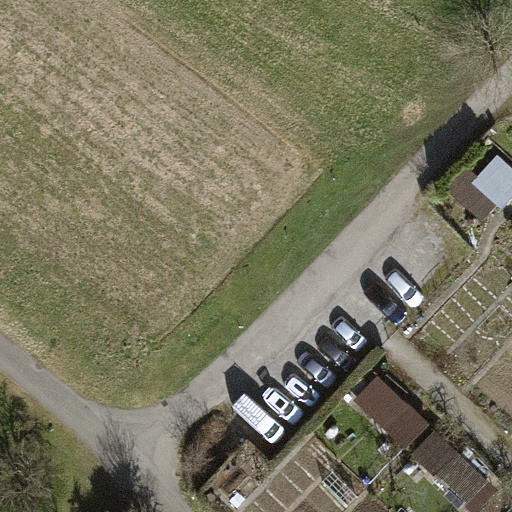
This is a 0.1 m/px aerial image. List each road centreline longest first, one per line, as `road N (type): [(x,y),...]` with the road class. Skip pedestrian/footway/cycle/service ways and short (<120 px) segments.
road 1 (unclassified): [(133,469),(511,77)]
road 2 (track): [(325,271),(511,454)]
road 3 (residential): [(0,352),(133,469)]
